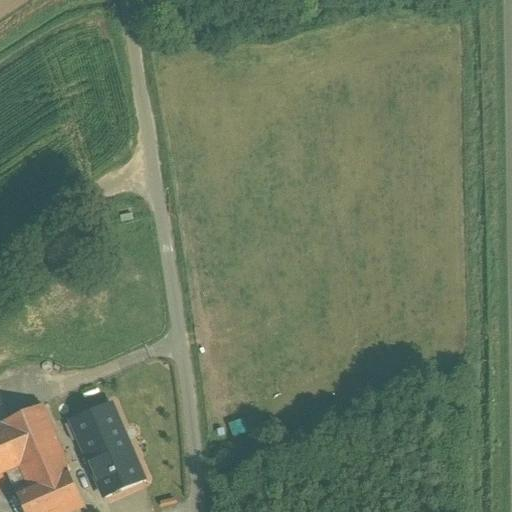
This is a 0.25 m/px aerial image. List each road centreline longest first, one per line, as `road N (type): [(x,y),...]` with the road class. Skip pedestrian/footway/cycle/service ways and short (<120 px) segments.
road 1 (unclassified): [(191,511),(182,309),(148,168)]
road 2 (unclassified): [(0,260),(148,168)]
road 3 (unclassified): [(148,168),(120,0)]
